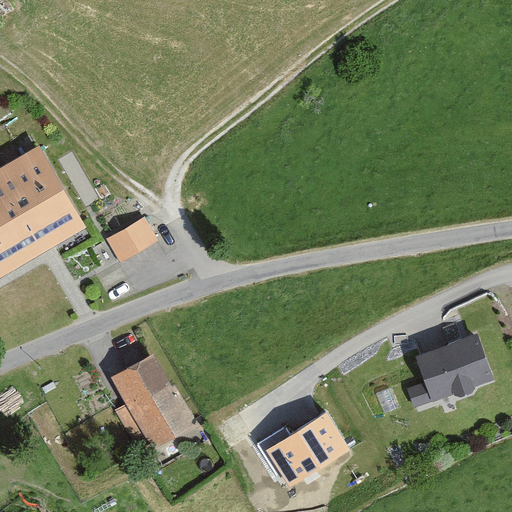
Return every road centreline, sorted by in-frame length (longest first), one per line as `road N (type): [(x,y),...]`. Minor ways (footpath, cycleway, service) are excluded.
road 1 (unclassified): [(0,363),(211,283),(297,260),(511,230)]
road 2 (track): [(211,283),(172,196),(178,162),(393,0)]
